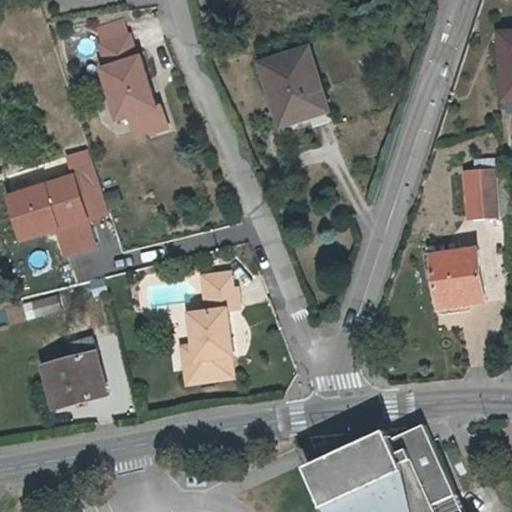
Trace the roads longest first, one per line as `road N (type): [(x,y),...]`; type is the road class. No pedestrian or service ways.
road 1 (residential): [(175,0),(192,62),(346,411)]
road 2 (residential): [(346,411),(346,347),(466,0)]
road 3 (residential): [(346,411),(0,474)]
road 4 (residential): [(511,403),(346,411)]
